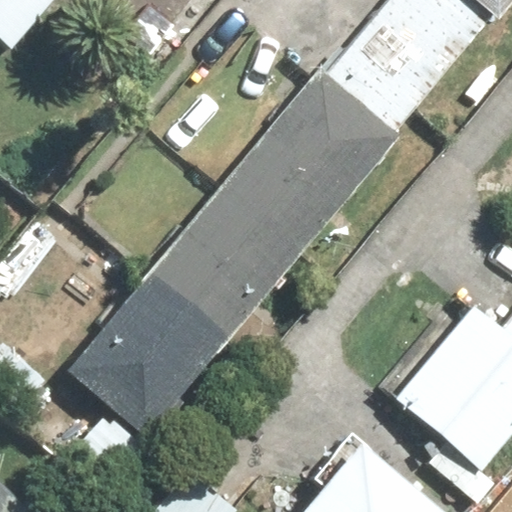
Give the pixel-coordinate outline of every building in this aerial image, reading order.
[(0,0),(0,56),(7,62),(58,0),(0,0)] [(511,0),(365,0),(47,382),(135,454),(511,1),(511,0)] [(378,420),(472,496),(511,447),(511,318),(496,339),(465,314),(378,420)] [(406,511),(343,456),(293,511),(406,511)] [(0,511),(9,511),(13,508),(0,496),(0,511)]
